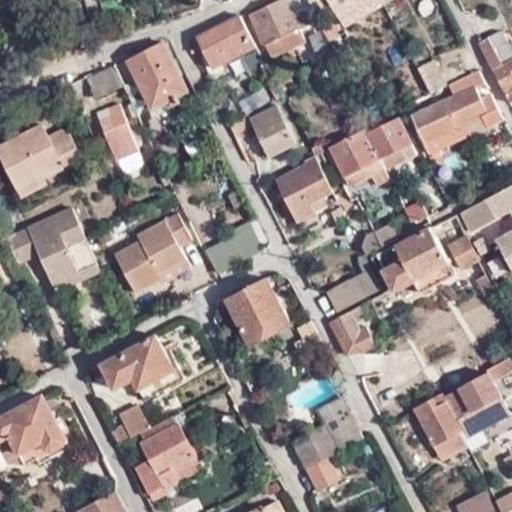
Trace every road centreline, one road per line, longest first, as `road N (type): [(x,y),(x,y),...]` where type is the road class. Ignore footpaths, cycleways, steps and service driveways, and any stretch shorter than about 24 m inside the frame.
road 1 (residential): [(0,112),(242,0)]
road 2 (residential): [(141,511),(70,376)]
